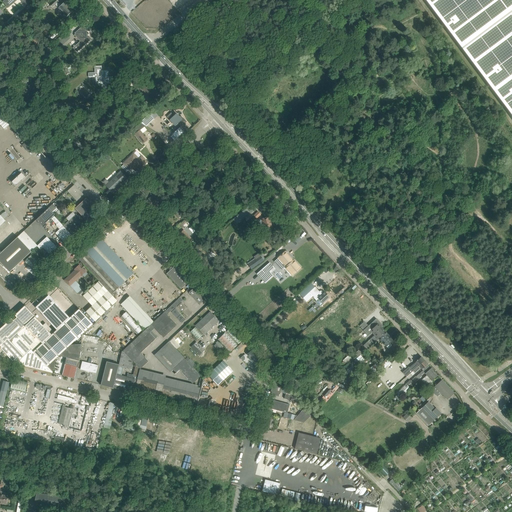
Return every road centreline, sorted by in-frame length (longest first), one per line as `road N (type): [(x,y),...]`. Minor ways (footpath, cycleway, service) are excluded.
road 1 (unclassified): [(476,409),(255,171),(235,161)]
road 2 (unclassified): [(269,368),(255,420),(242,428),(0,366)]
road 3 (unclassified): [(269,368),(272,354),(127,199)]
road 4 (track): [(217,109),(339,0)]
road 5 (unclassified): [(14,304),(127,199)]
road 6 (secondary): [(386,298),(481,402)]
road 7 (secondary): [(486,393),(386,298)]
road 8 (unknown): [(0,241),(43,187),(0,135)]
road 9 (secondary): [(386,298),(300,206)]
road 10 (secondary): [(300,206),(220,111)]
road 11 (secondary): [(214,117),(300,206)]
